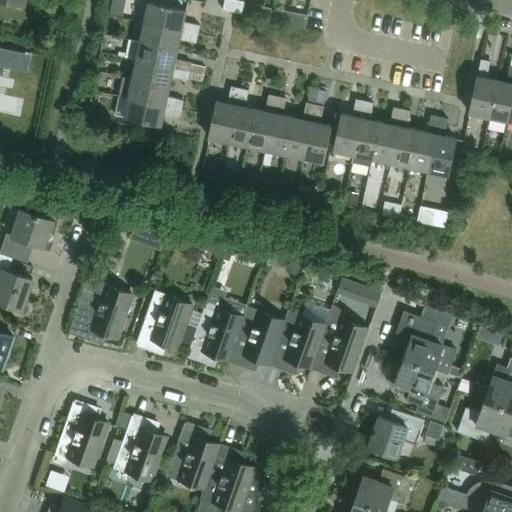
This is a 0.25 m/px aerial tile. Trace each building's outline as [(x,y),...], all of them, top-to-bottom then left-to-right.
[(107,0),(106,19),(134,22),(135,0),(107,0)] [(240,13),(243,0),(240,0),(223,0),(222,9),(240,13)] [(148,2),(144,21),(197,33),(199,24),(182,21),(185,10),(162,5),(163,3),(159,2),(159,5),(148,2)] [(195,42),(197,33),(144,21),(139,41),(177,49),(179,38),(195,42)] [(113,55),(117,36),(105,33),(100,52),(113,55)] [(174,58),(177,49),(139,41),(135,60),(189,71),(191,62),(174,58)] [(488,117),(496,79),(486,77),(489,60),(480,58),(468,112),(488,117)] [(187,80),(189,71),(135,60),(131,79),(168,86),(171,76),(187,80)] [(507,121),(511,93),(511,65),(509,65),(506,81),(496,79),(488,117),(507,121)] [(166,96),(168,86),(131,79),(122,77),(118,95),(127,97),(181,109),(183,100),(166,96)] [(227,141),(239,88),(230,86),(226,102),(216,100),(208,137),(227,141)] [(246,145),(254,108),(244,106),(247,89),(239,88),(227,141),(246,145)] [(101,111),(105,92),(92,89),(88,108),(101,111)] [(264,149),(276,96),(268,94),(264,110),(254,108),(246,145),(264,149)] [(283,153),(292,116),(282,114),(285,98),(276,96),(264,149),(262,162),(269,164),(271,151),(283,153)] [(179,117),(181,109),(127,97),(123,116),(160,124),(162,114),(179,117)] [(352,154),(364,100),(355,98),(351,115),(341,112),(332,150),(352,154)] [(369,166),(371,158),(379,121),(369,118),(372,102),(364,100),(352,154),(350,162),(369,166)] [(302,157),(314,104),(305,102),(302,118),(292,116),(283,153),(302,157)] [(323,105),(314,104),(302,157),(321,162),(330,124),(319,122),(323,105)] [(390,162),(401,108),(392,106),(389,123),(379,121),(371,158),(390,162)] [(408,166),(416,129),(406,127),(410,110),(401,108),(390,162),(408,166)] [(427,170),(439,116),(430,114),(426,131),(416,129),(408,166),(427,170)] [(445,182),(454,137),(444,135),(447,118),(439,116),(427,170),(426,178),(445,182)] [(447,211),(439,209),(420,205),(416,221),(444,227),(447,211)] [(6,233),(0,249),(0,252),(12,257),(27,262),(34,243),(43,246),(53,220),(20,209),(11,234),(6,233)] [(395,224),(396,214),(380,212),(379,223),(395,224)] [(26,297),(32,278),(8,270),(12,257),(0,252),(0,301),(22,309),(26,297)] [(118,336),(132,297),(133,295),(95,281),(96,278),(88,275),(69,330),(101,341),(105,331),(118,336)] [(192,305),(169,297),(154,291),(136,342),(161,351),(164,342),(178,347),(192,305)] [(321,308),(325,297),(312,292),(307,303),(321,308)] [(228,358),(242,316),(205,303),(187,354),(212,363),(215,353),(228,358)] [(352,369),(366,328),(349,322),(351,317),(333,304),(332,304),(324,324),(310,365),(335,374),(339,365),(352,369)] [(269,361),(283,320),(246,307),(242,316),(228,358),(253,367),(256,357),(269,361)] [(400,357),(433,369),(447,374),(456,350),(429,340),(436,322),(403,310),(395,333),(396,333),(397,332),(400,333),(398,339),(408,342),(403,357),(400,357)] [(310,365),(324,324),(287,311),(283,320),(269,361),(294,370),(297,361),(310,365)] [(0,368),(1,369),(12,336),(0,331),(0,368)] [(428,381),(433,369),(400,357),(400,358),(402,359),(394,382),(409,388),(404,400),(433,411),(442,387),(428,381)] [(511,368),(496,363),(488,386),(474,381),(469,394),(483,399),(511,408),(511,368)] [(505,434),(511,414),(511,408),(483,399),(479,411),(465,406),(456,431),(486,441),(490,429),(505,434)] [(95,419),(98,409),(73,400),(54,455),(54,461),(62,463),(67,459),(68,456),(94,465),(108,423),(95,419)] [(387,419),(378,416),(367,446),(395,456),(402,439),(415,444),(423,419),(391,408),(387,419)] [(157,423),(142,418),(131,414),(113,465),(152,479),(167,437),(153,433),(157,423)] [(209,431),(196,426),(184,422),(165,473),(203,486),(218,445),(206,440),(209,431)] [(425,431),(422,446),(439,450),(442,435),(425,431)] [(240,463),(243,453),(218,445),(203,486),(200,495),(239,509),(253,467),(240,463)] [(453,453),(449,465),(455,467),(459,455),(453,453)] [(411,479),(382,468),(377,480),(362,475),(354,499),(383,510),(388,498),(402,503),(411,479)] [(511,511),(511,486),(493,479),(492,482),(490,482),(487,481),(484,481),(481,482),(479,482),(477,483),(474,485),(472,486),(470,488),(470,490),(468,492),(467,494),(446,487),(442,499),(440,498),(439,499),(477,511),(511,511)] [(106,511),(107,511),(65,496),(61,510),(51,507),(49,511),(106,511)] [(388,511),(383,510),(354,499),(349,511),(327,511),(323,510),(322,511),(388,511)]
